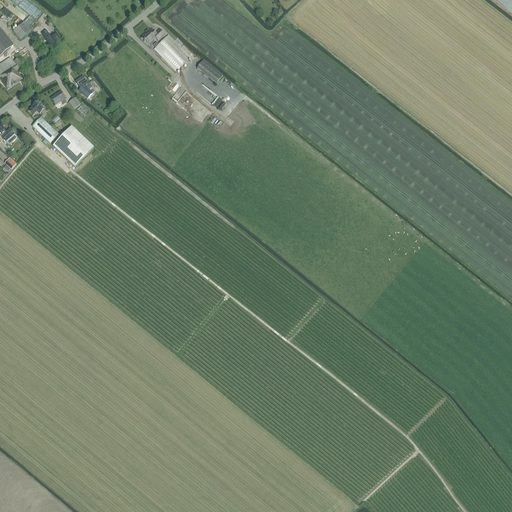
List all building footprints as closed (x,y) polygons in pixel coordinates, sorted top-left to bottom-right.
[(13,32),(20,40),(31,31),(24,24),(21,26),(13,32)] [(0,57),(14,46),(0,30),(0,57)] [(141,38),(144,41),(144,42),(144,43),(145,42),(148,45),(153,40),(154,41),(155,39),(158,42),(164,35),(159,30),(155,35),(151,31),(146,36),(145,35),(141,38)] [(191,59),(183,51),(168,36),(165,38),(154,50),(176,73),(191,59)] [(17,72),(19,71),(20,70),(24,67),(18,59),(13,63),(10,58),(0,64),(0,80),(8,90),(19,83),(19,82),(23,80),(17,72)] [(203,60),(197,69),(216,84),(223,76),(203,60)] [(197,69),(192,74),(196,77),(200,72),(197,69)] [(83,77),(82,77),(81,77),(79,78),(79,79),(75,82),(78,86),(80,89),(78,91),(87,100),(93,94),(88,90),(91,87),(89,84),(88,84),(83,77)] [(176,92),(170,100),(175,104),(185,91),(172,80),(168,86),(176,92)] [(216,86),(212,92),(204,87),(203,89),(207,92),(203,98),(214,106),(219,98),(220,98),(224,92),(216,86)] [(65,99),(60,92),(56,95),(56,96),(51,99),(55,106),(61,102),(63,105),(66,103),(64,100),(65,99)] [(229,93),(222,100),(227,104),(232,99),(229,96),(230,95),(229,93)] [(179,100),(184,104),(190,98),(185,94),(179,100)] [(73,110),(81,105),(76,98),(69,103),(73,110)] [(32,107),(29,111),(33,116),(37,112),(39,114),(45,109),(37,101),(32,107)] [(81,105),(77,110),(84,116),(88,111),(81,105)] [(58,135),(41,118),(32,127),(50,144),(58,135)] [(71,127),(52,147),(74,168),(93,148),(71,127)] [(3,140),(8,146),(17,139),(11,133),(3,140)] [(12,169),(16,164),(10,158),(5,163),(12,169)]
